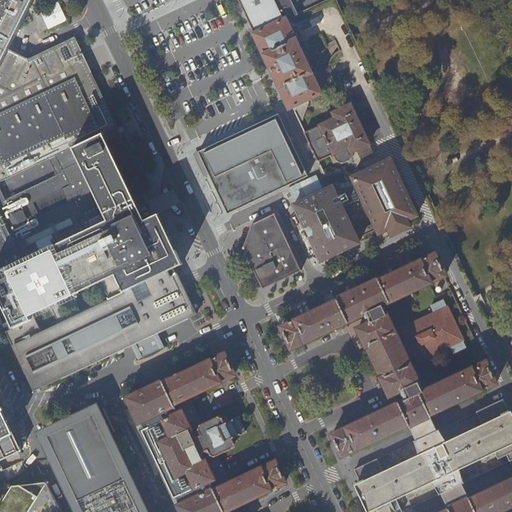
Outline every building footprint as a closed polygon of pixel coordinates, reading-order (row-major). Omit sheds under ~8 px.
[(0,0),(0,183),(73,148),(103,133),(117,127),(75,37),(31,55),(12,45),(34,0),(0,0)] [(238,0),(255,34),(254,34),(289,108),(292,106),(300,122),(303,121),(309,103),(307,100),(320,94),(286,20),(298,15),(297,13),(324,0),(238,0)] [(40,10),(49,29),(67,20),(58,2),(40,10)] [(337,162),(342,164),(352,160),(354,155),(352,152),(369,144),(351,105),(333,113),(335,118),(304,133),(308,142),(308,143),(310,148),(313,153),(313,152),(318,162),(333,155),(337,162)] [(280,115),(195,153),(223,215),(307,177),(280,115)] [(134,199),(103,133),(73,148),(0,183),(0,265),(2,270),(0,271),(0,301),(13,328),(14,328),(31,320),(29,315),(115,275),(123,292),(168,271),(182,264),(171,240),(159,215),(155,217),(152,211),(144,195),(134,199)] [(352,177),(377,231),(379,234),(391,228),(392,230),(393,233),(405,228),(408,226),(405,221),(417,216),(391,159),(352,177)] [(496,190),(502,204),(494,207),(510,243),(511,242),(511,184),(511,183),(496,190)] [(357,240),(332,187),(294,205),(321,261),(359,243),(357,240)] [(245,248),(263,288),(302,270),(276,213),(253,224),(245,248)] [(438,229),(443,227),(440,220),(435,222),(438,229)] [(447,235),(443,227),(438,229),(442,237),(445,236),(447,235)] [(341,454),(342,456),(409,425),(410,426),(417,423),(424,420),(432,416),(431,415),(497,384),(487,362),(424,392),(406,352),(413,349),(419,361),(451,346),(454,353),(468,347),(447,300),(433,307),(436,314),(403,328),(409,341),(402,344),(384,305),(447,276),(437,255),(381,281),(380,279),(336,299),(337,301),(281,327),(291,349),(366,313),(371,323),(359,328),(364,339),(358,341),(361,348),(367,346),(368,346),(383,377),(382,378),(376,381),(380,388),(385,385),(390,395),(402,390),(405,396),(406,400),(332,435),(341,454)] [(31,320),(14,328),(15,332),(7,336),(20,364),(33,358),(43,379),(37,382),(40,388),(131,347),(135,354),(138,360),(139,362),(137,362),(138,364),(153,357),(167,349),(166,348),(165,349),(164,348),(161,341),(157,332),(181,321),(197,314),(182,282),(178,273),(171,277),(168,271),(123,292),(115,275),(29,315),(31,320)] [(162,381),(128,397),(139,422),(142,421),(145,428),(143,429),(175,498),(178,497),(181,505),(179,506),(181,511),(233,511),(232,508),(286,483),(275,461),(227,483),(225,479),(227,478),(219,462),(217,462),(215,456),(234,447),(235,444),(234,442),(237,441),(236,437),(245,432),(238,417),(228,421),(227,418),(224,419),(223,418),(219,416),(200,425),(197,420),(198,419),(190,402),(189,403),(186,397),(235,375),(225,354),(163,382),(162,381)] [(0,460),(21,451),(0,405),(0,460)] [(95,414),(48,437),(83,511),(141,511),(107,438),(116,433),(105,409),(105,410),(108,416),(106,417),(103,411),(97,413),(100,419),(98,420),(95,414)] [(448,491),(455,504),(462,501),(455,487),(462,484),(455,468),(493,450),(498,459),(511,451),(511,415),(502,413),(498,414),(496,410),(480,418),(483,425),(444,444),(438,430),(431,434),(424,420),(417,423),(423,437),(415,441),(423,456),(384,475),(377,459),(354,471),(374,511),(402,511),(395,497),(434,478),(441,494),(448,491)] [(497,511),(511,505),(511,479),(470,499),(469,497),(462,501),(455,504),(448,508),(448,509),(442,511),(497,511)] [(0,504),(0,511),(27,511),(46,483),(11,487),(0,504)]
